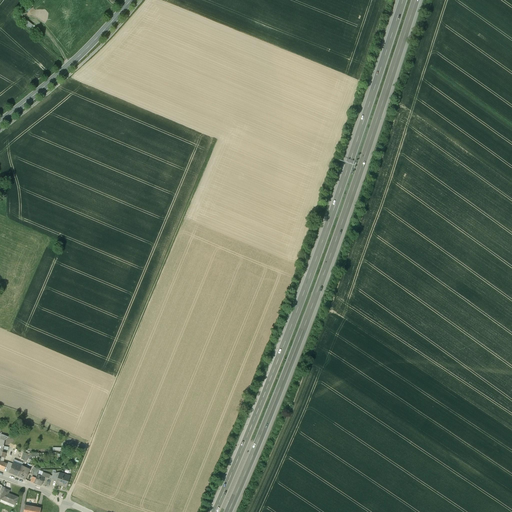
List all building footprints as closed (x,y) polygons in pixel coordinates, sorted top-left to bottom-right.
[(24,19),(21,22),(29,28),(32,25),(24,19)] [(21,466),(23,467),(25,461),(27,461),(31,453),(27,453),(27,454),(24,460),(21,466)] [(9,473),(17,476),(21,467),(13,463),(9,473)] [(17,476),(25,480),(29,470),(23,467),(21,466),(21,467),(17,476)] [(59,474),(56,481),(56,484),(66,487),(70,477),(60,473),(59,474)] [(38,485),(41,486),(42,483),(44,483),(44,481),(43,481),(45,477),(42,476),(37,474),(36,478),(33,483),(38,485)] [(9,491),(5,489),(4,489),(2,494),(0,499),(14,505),(17,497),(8,494),(9,491)] [(0,501),(13,507),(14,505),(0,499),(0,501)]
